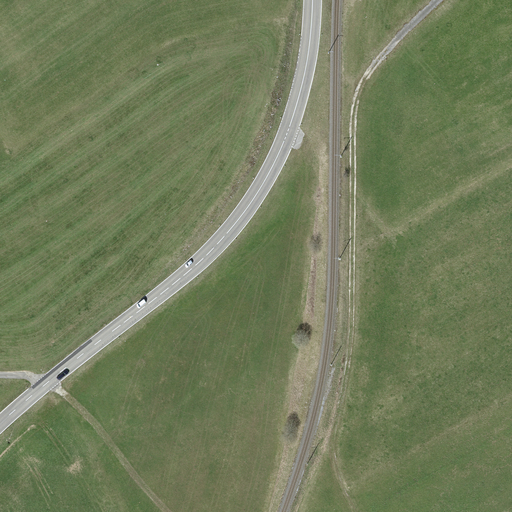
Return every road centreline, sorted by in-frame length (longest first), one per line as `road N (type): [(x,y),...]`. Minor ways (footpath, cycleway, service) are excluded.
road 1 (primary): [(0,425),(191,269),(243,213),(288,129),(312,0)]
road 2 (track): [(359,511),(332,444),(348,363),(354,119),(368,73),(437,0)]
road 3 (track): [(166,511),(48,381)]
